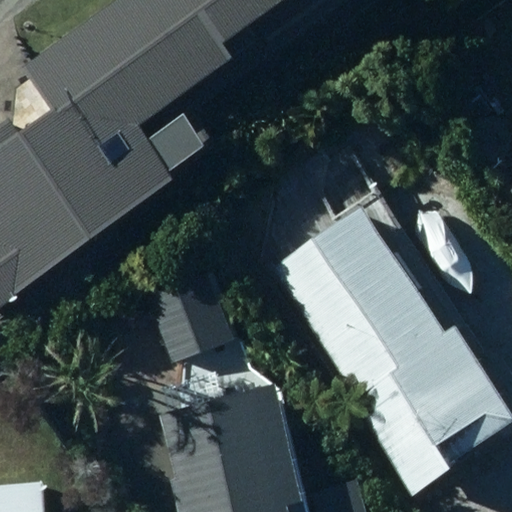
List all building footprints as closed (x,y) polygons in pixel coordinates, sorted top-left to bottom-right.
[(241,76),(251,66),(235,49),(177,108),(210,140),(257,91),(241,76)] [(511,113),(481,113),(480,159),(511,159),(511,113)] [(380,199),(284,265),(435,486),(481,455),(477,449),(511,425),(511,368),(477,318),(467,325),(380,199)] [(159,299),(181,358),(246,333),(224,275),(159,299)] [(381,511),(370,473),(322,487),(290,376),(169,410),(198,511),(381,511)] [(57,511),(55,476),(0,479),(0,511),(57,511)]
